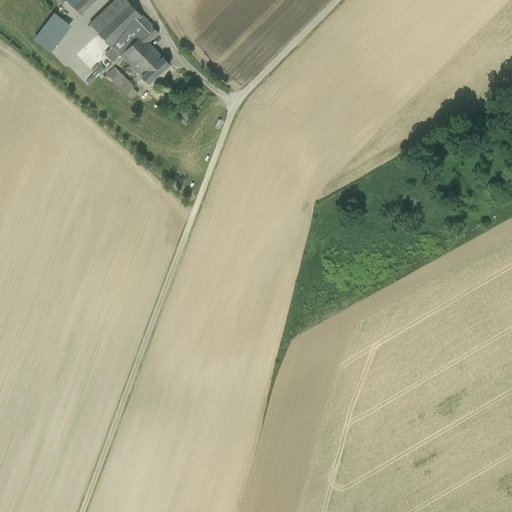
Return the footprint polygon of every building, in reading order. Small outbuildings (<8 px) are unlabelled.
[(65,0),(80,15),(95,0),(65,0)] [(142,76),(162,58),(148,43),(158,33),(125,0),(114,0),(90,24),(112,47),(119,55),(141,77),(142,77),(142,76)] [(54,13),(34,40),(51,53),(71,26),(54,13)] [(119,55),(112,47),(105,54),(112,61),(119,55)] [(162,58),(142,76),(142,77),(148,84),(170,65),(163,57),(162,58)] [(133,87),(115,67),(107,75),(125,94),(126,93),(131,99),(137,93),(132,87),(133,87)]
